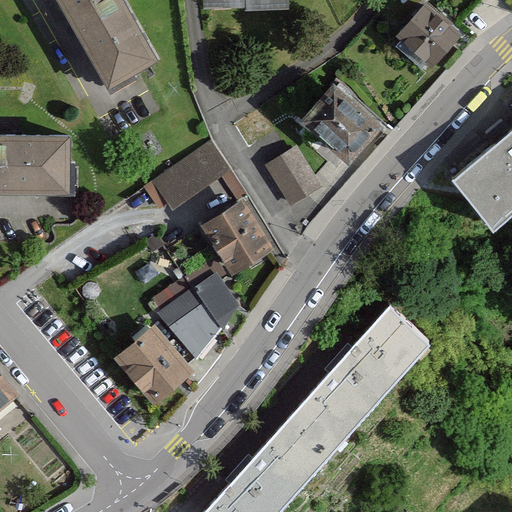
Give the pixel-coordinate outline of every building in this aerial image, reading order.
[(122,0),(56,0),(108,90),(158,61),(122,0)] [(236,0),(237,10),(280,7),(280,0),(236,0)] [(424,0),(410,0),(387,25),(420,57),(451,25),(424,0)] [(287,109),(337,151),(368,114),(319,72),(287,109)] [(511,131),(452,180),(489,225),(511,205),(511,131)] [(0,135),(0,192),(69,193),(69,136),(0,135)] [(138,186),(153,207),(162,202),(166,209),(224,169),(204,140),(138,186)] [(258,161),(281,202),(314,183),(291,142),(258,161)] [(192,216),(220,266),(265,240),(236,190),(192,216)] [(240,307),(205,262),(156,300),(191,345),(240,307)] [(270,511),(426,335),(389,303),(204,511),(270,511)] [(104,347),(141,395),(181,362),(145,317),(104,347)] [(0,401),(14,391),(0,373),(0,401)] [(59,462),(28,426),(13,439),(43,475),(59,462)]
